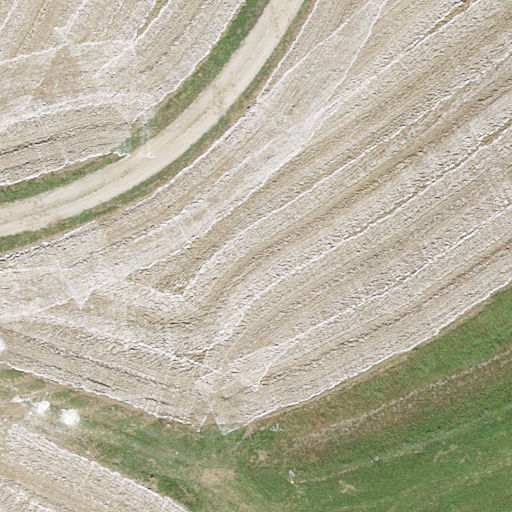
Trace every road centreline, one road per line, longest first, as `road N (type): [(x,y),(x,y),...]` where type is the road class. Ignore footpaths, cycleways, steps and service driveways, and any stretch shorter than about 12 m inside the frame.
road 1 (track): [(0,405),(112,450),(206,471),(361,430),(511,369)]
road 2 (track): [(284,0),(252,57),(177,140),(77,198),(0,217)]
